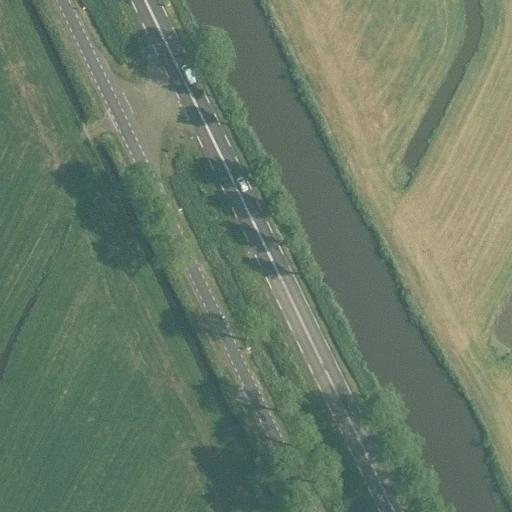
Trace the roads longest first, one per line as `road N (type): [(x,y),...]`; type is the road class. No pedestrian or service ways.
road 1 (primary): [(398,511),(149,0)]
road 2 (unclassified): [(315,511),(68,0)]
